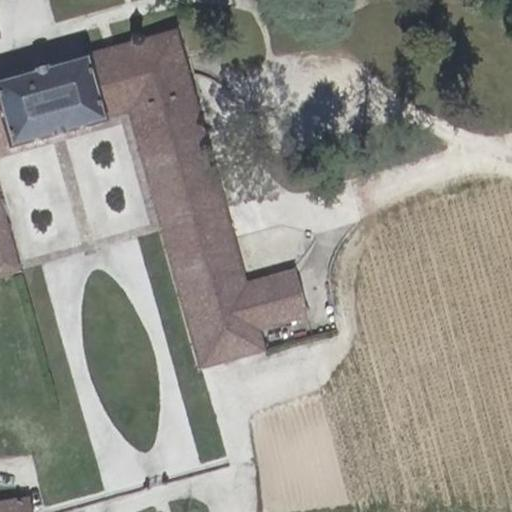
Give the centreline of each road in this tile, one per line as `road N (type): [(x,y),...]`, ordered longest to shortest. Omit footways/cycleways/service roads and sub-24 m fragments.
road 1 (unknown): [(484,139),(304,231)]
road 2 (unknown): [(336,73),(484,139)]
